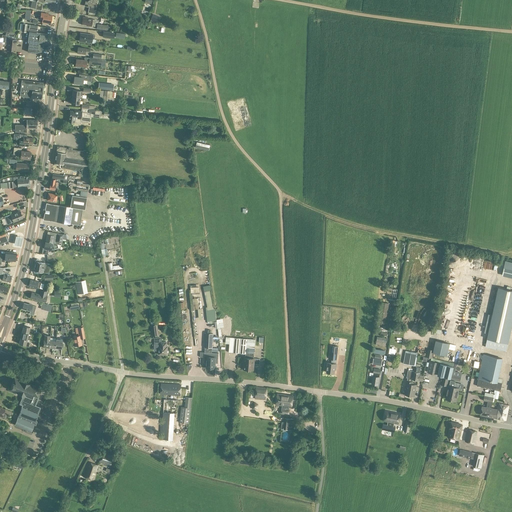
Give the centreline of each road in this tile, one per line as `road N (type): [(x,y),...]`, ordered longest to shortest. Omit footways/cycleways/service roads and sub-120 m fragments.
road 1 (secondary): [(4,327),(34,215),(54,68)]
road 2 (track): [(511,256),(370,228),(280,191)]
road 3 (track): [(280,0),(511,31)]
road 4 (track): [(280,191),(226,125),(195,0)]
road 5 (track): [(280,191),(289,388)]
road 6 (tertiary): [(319,392),(123,372)]
road 7 (tertiary): [(511,427),(319,392)]
road 8 (unclassified): [(63,511),(123,372)]
road 9 (tertiary): [(123,372),(0,354)]
road 10 (unclassified): [(315,511),(323,462),(319,392)]
